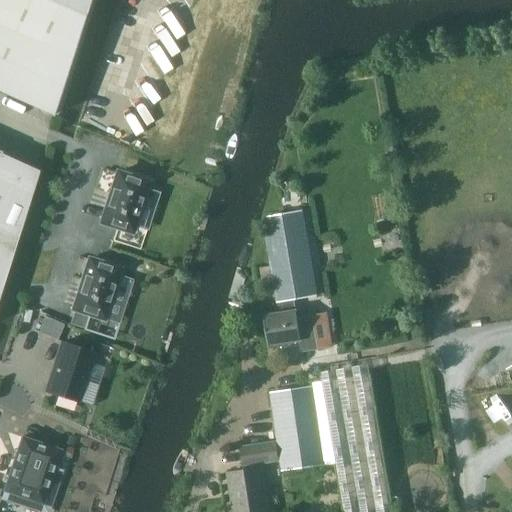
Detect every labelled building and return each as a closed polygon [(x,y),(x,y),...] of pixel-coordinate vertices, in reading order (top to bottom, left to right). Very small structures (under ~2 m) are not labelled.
[(0,0),(0,91),(52,115),(88,0),(0,0)] [(39,169),(1,152),(0,153),(0,240),(14,247),(39,169)] [(101,220),(109,223),(117,225),(112,241),(141,250),(147,234),(131,229),(147,180),(116,171),(101,220)] [(297,317),(294,299),(316,296),(301,211),(268,216),(265,227),(272,266),(280,313),(264,316),(269,345),(300,340),(302,352),(319,350),(313,315),(297,317)] [(0,291),(14,247),(0,240),(0,291)] [(89,258),(73,307),(74,307),(81,310),(95,314),(104,317),(117,274),(119,267),(97,260),(89,258)] [(263,284),(274,282),(271,266),(260,268),(263,284)] [(46,317),(39,331),(57,339),(64,325),(46,317)] [(63,341),(47,390),(55,393),(78,400),(92,405),(104,368),(90,364),(94,351),(84,348),(71,343),(63,341)] [(355,366),(321,372),(322,382),(336,462),(344,511),(393,511),(370,373),(368,364),(355,366)] [(304,385),(274,389),(281,440),(278,440),(280,455),(282,455),(284,467),(322,462),(327,462),(313,384),(304,385)] [(497,424),(511,414),(511,412),(501,395),(485,406),(497,424)] [(10,475),(5,489),(45,502),(56,468),(62,449),(40,442),(23,436),(10,475)] [(250,467),(231,470),(232,473),(237,511),(272,511),(265,465),(264,465),(263,460),(280,457),(280,455),(278,440),(278,439),(244,445),(247,462),(249,462),(250,467)]
